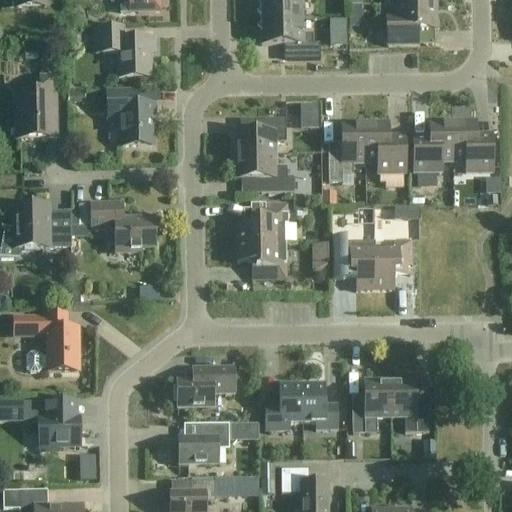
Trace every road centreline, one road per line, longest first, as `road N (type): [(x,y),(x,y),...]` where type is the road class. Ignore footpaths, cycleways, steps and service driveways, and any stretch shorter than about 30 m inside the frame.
road 1 (residential): [(220,85),(461,83),(475,70),(480,0)]
road 2 (residential): [(488,353),(467,333),(197,336)]
road 3 (residential): [(197,336),(173,344),(119,399),(121,511)]
road 4 (residential): [(197,336),(195,172)]
road 5 (residential): [(195,172),(55,173)]
road 6 (residential): [(354,472),(489,471)]
